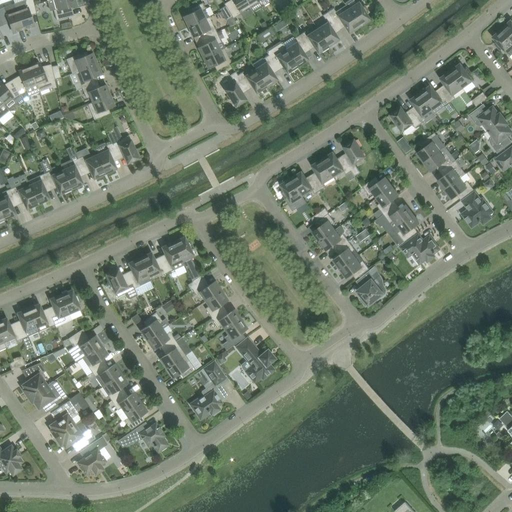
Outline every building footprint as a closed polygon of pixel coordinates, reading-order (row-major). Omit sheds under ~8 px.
[(29,13),(36,11),(33,0),(25,0),(26,1),(15,4),(23,29),(34,25),(29,13)] [(51,0),(48,1),(51,12),(54,11),(57,20),(69,17),(67,11),(72,9),(71,6),(76,4),(75,0),(51,0)] [(249,5),(245,0),(232,0),(233,1),(225,5),(232,16),(233,17),(241,12),(240,11),(249,5)] [(358,2),(358,3),(349,9),(348,9),(359,26),(370,19),(366,14),(369,12),(365,6),(362,7),(358,2)] [(188,27),(209,16),(205,8),(203,3),(194,8),(187,11),(189,14),(183,17),(188,27)] [(23,29),(15,4),(4,8),(0,9),(0,16),(3,23),(9,20),(13,32),(23,29)] [(232,16),(225,5),(220,9),(227,20),(232,16)] [(359,26),(348,9),(343,12),(341,8),(335,12),(333,8),(328,12),(330,15),(338,26),(343,23),(349,33),(359,26)] [(338,26),(330,15),(328,12),(323,15),(327,22),(327,23),(317,29),(329,46),(339,39),(333,30),(338,26)] [(217,32),(212,22),(209,16),(188,27),(193,37),(203,32),(205,38),(217,32)] [(511,21),(511,20),(502,29),(511,39),(511,21)] [(329,46),(317,29),(308,35),(307,35),(305,32),(299,35),(307,46),(312,43),(318,53),(329,46)] [(511,39),(502,29),(493,37),(497,42),(495,44),(500,50),(503,48),(507,52),(511,56),(511,55),(511,39)] [(208,43),(198,48),(203,58),(220,50),(217,44),(221,42),(217,32),(205,38),(208,43)] [(302,50),(307,46),(299,35),(294,38),(297,42),(296,42),(296,43),(287,49),(298,66),(308,60),(302,50)] [(298,66),(287,49),(283,52),(275,47),(268,52),(269,55),(276,66),(281,63),(287,73),(298,66)] [(220,69),(231,63),(224,48),(220,50),(203,58),(208,68),(217,63),(220,69)] [(86,52),(70,58),(72,63),(69,64),(73,73),(75,72),(97,63),(93,53),(87,55),(86,52)] [(271,70),(276,66),(269,55),(263,58),(266,62),(265,63),(256,69),(267,86),(277,80),(271,70)] [(57,87),(55,79),(52,66),(42,69),(40,63),(30,67),(37,84),(40,92),(50,88),(50,89),(57,87)] [(101,73),(97,63),(75,72),(79,81),(73,84),(76,90),(82,88),(94,83),(91,77),(101,73)] [(460,64),(450,71),(462,87),(472,81),(473,80),(469,75),(471,73),(467,67),(464,69),(460,64)] [(58,65),(52,66),(55,79),(61,77),(58,65)] [(37,84),(30,67),(19,71),(21,77),(13,82),(20,94),(20,93),(25,102),(31,98),(30,95),(40,92),(37,84)] [(267,86),(256,69),(246,75),(245,75),(243,72),(238,75),(245,87),(250,83),(257,93),(267,86)] [(462,87),(450,71),(441,78),(447,87),(442,91),(450,102),(455,98),(453,95),(453,94),(462,87)] [(240,90),(245,87),(238,75),(236,72),(230,75),(235,82),(234,83),(225,89),(225,88),(224,89),(231,99),(229,100),(233,106),(235,105),(236,106),(246,100),(240,90)] [(20,94),(13,82),(5,87),(1,82),(0,82),(0,98),(4,103),(12,97),(13,98),(18,106),(25,102),(20,93),(20,94)] [(96,89),(94,83),(82,88),(86,98),(91,96),(93,102),(110,95),(106,84),(96,89)] [(431,85),(421,92),(433,109),(435,113),(444,106),(450,102),(442,91),(437,95),(431,85)] [(433,109),(421,92),(411,100),(418,109),(413,113),(421,124),(426,120),(423,116),(424,116),(423,116),(433,109)] [(483,92),(472,100),(476,105),(487,98),(483,92)] [(114,105),(110,95),(93,102),(89,104),(91,109),(95,119),(98,118),(107,115),(104,109),(114,105)] [(4,103),(0,98),(0,117),(9,110),(4,103)] [(499,114),(498,113),(493,107),(488,111),(484,105),(476,111),(470,115),(476,123),(477,124),(478,124),(480,125),(481,125),(483,124),(484,123),(488,130),(504,118),(500,113),(499,114)] [(391,114),(403,131),(404,131),(403,130),(412,124),(413,124),(415,127),(421,124),(413,113),(408,116),(401,107),(391,114)] [(511,132),(509,128),(506,124),(508,123),(504,118),(488,130),(493,136),(492,137),(491,138),(491,139),(491,141),(491,142),(491,143),(498,152),(503,148),(511,142),(507,136),(511,132)] [(459,120),(453,124),(459,133),(465,129),(459,120)] [(137,149),(135,150),(129,135),(119,140),(114,131),(107,134),(112,143),(111,143),(117,155),(123,153),(127,163),(139,158),(138,157),(140,156),(137,149)] [(424,162),(446,146),(435,132),(422,142),(426,147),(418,153),(424,162)] [(406,153),(412,149),(405,136),(399,140),(406,153)] [(344,159),(352,170),(355,176),(360,172),(355,163),(364,157),(365,157),(354,139),(344,146),(350,156),(344,159)] [(112,158),(117,155),(111,143),(106,146),(108,150),(107,150),(97,155),(105,174),(116,168),(112,158)] [(443,170),(456,160),(446,146),(424,162),(431,171),(440,165),(443,170)] [(511,147),(496,159),(504,170),(511,164),(511,147)] [(333,152),(323,159),(333,176),(343,170),(344,170),(346,174),(352,170),(344,159),(339,162),(333,152)] [(78,173),(84,171),(78,158),(77,155),(71,158),(72,161),(61,166),(63,170),(72,189),(83,184),(78,173)] [(105,174),(97,155),(86,160),(84,156),(78,158),(84,171),(89,168),(94,179),(105,174)] [(483,155),(478,158),(484,166),(489,162),(483,155)] [(333,176),(323,159),(312,165),(318,175),(313,178),(320,190),(326,186),(323,183),(324,182),(333,176)] [(445,190),(460,179),(459,178),(466,173),(456,160),(443,170),(447,174),(438,181),(445,190)] [(63,170),(53,175),(53,174),(52,175),(50,171),(44,173),(50,186),(56,183),(60,194),(72,189),(63,170)] [(308,181),(302,172),(291,178),(302,195),(312,189),(312,190),(313,189),(315,193),(320,190),(313,178),(308,181)] [(45,188),(50,186),(44,173),(28,181),(38,204),(49,199),(45,188)] [(373,179),(363,186),(370,195),(374,192),(377,197),(392,186),(386,177),(377,184),(373,179)] [(306,202),(302,195),(291,178),(281,185),(285,190),(282,192),(293,210),(306,202)] [(464,197),(474,189),(467,181),(464,184),(460,179),(445,190),(452,199),(460,192),(464,197)] [(38,204),(28,181),(11,188),(17,201),(22,198),(27,209),(38,204)] [(399,195),(392,186),(377,197),(381,202),(377,205),(384,214),(394,206),(390,201),(399,195)] [(11,203),(17,201),(11,188),(0,193),(0,208),(5,219),(16,214),(11,203)] [(490,213),(486,207),(481,201),(480,202),(474,193),(463,201),(471,211),(465,216),(468,221),(472,226),(481,220),(482,221),(484,222),(486,221),(488,220),(489,218),(489,216),(488,215),(490,213)] [(384,214),(376,220),(381,227),(383,226),(389,221),(390,223),(394,220),(398,225),(413,214),(406,205),(398,211),(394,206),(384,214)] [(318,221),(328,213),(329,213),(326,207),(314,216),(318,221)] [(320,241),(335,230),(331,225),(335,222),(328,213),(318,221),(322,226),(313,232),(320,241)] [(419,223),(413,214),(398,225),(402,230),(398,233),(404,241),(416,233),(412,228),(419,223)] [(349,241),(342,232),(346,230),(342,225),(335,230),(320,241),(326,250),(335,244),(339,248),(349,241)] [(366,228),(357,235),(361,241),(370,233),(366,228)] [(425,243),(418,234),(402,247),(408,256),(412,253),(420,263),(426,259),(427,260),(429,260),(433,257),(434,255),(433,254),(439,249),(431,238),(425,243)] [(184,236),(173,242),(184,265),(192,281),(199,277),(198,276),(199,276),(190,256),(192,255),(192,256),(193,255),(190,249),(193,248),(190,241),(187,242),(184,236)] [(355,258),(359,255),(349,241),(339,248),(342,253),(334,260),(340,269),(355,258)] [(184,265),(173,242),(162,247),(167,257),(162,260),(167,272),(168,273),(184,265)] [(151,252),(140,257),(149,276),(159,271),(160,271),(162,275),(167,272),(162,260),(156,263),(151,252)] [(149,276),(140,257),(129,263),(134,273),(128,276),(134,288),(151,280),(149,276)] [(359,276),(369,269),(363,260),(359,263),(355,258),(340,269),(347,278),(355,271),(359,276)] [(134,288),(128,276),(123,278),(118,268),(106,273),(107,275),(106,276),(109,283),(111,282),(118,297),(125,294),(126,296),(127,298),(129,299),(131,298),(138,295),(134,288)] [(372,280),(376,277),(371,270),(357,281),(362,287),(358,291),(362,296),(360,298),(366,305),(368,303),(369,305),(383,293),(384,292),(385,290),(384,288),(382,286),(380,286),(378,287),(372,280)] [(191,290),(203,282),(199,277),(192,281),(188,284),(191,290)] [(221,290),(215,281),(206,287),(203,282),(191,290),(192,290),(192,289),(199,298),(202,296),(206,301),(221,290)] [(72,289),(61,294),(69,313),(79,309),(80,309),(77,303),(80,301),(77,294),(74,296),(72,289)] [(227,299),(221,290),(206,301),(209,306),(206,309),(212,317),(222,311),(218,305),(227,299)] [(69,313),(61,294),(50,299),(55,309),(49,312),(55,324),(60,322),(64,320),(65,319),(64,315),(69,313)] [(39,304),(28,308),(38,331),(55,324),(49,312),(44,314),(39,304)] [(22,323),(17,326),(22,338),(26,349),(32,346),(28,336),(38,331),(28,308),(18,313),(22,323)] [(225,316),(222,311),(212,317),(218,327),(222,324),(225,329),(241,319),(234,309),(225,316)] [(149,324),(140,330),(147,340),(162,329),(169,324),(166,319),(163,321),(156,312),(146,319),(149,324)] [(137,315),(132,318),(135,323),(140,320),(137,315)] [(6,318),(0,320),(0,332),(4,341),(14,337),(16,341),(22,338),(17,326),(11,328),(6,318)] [(247,328),(241,319),(225,329),(229,334),(225,337),(227,341),(223,344),(226,349),(241,339),(238,334),(247,328)] [(162,329),(147,340),(153,349),(162,343),(165,348),(176,341),(176,340),(173,337),(170,332),(166,334),(162,329)] [(72,344),(83,336),(79,331),(68,339),(72,344)] [(86,341),(83,336),(72,344),(73,344),(79,353),(83,350),(86,355),(102,345),(95,335),(86,341)] [(169,353),(160,359),(166,368),(182,358),(185,355),(182,350),(179,346),(186,341),(182,336),(181,337),(176,340),(176,341),(165,348),(169,353)] [(267,350),(266,351),(261,355),(247,338),(237,347),(253,366),(252,367),(253,368),(250,371),(249,373),(249,375),(251,376),(255,381),(261,376),(262,377),(265,375),(266,375),(270,372),(270,371),(273,369),(268,363),(274,358),(267,350)] [(102,365),(99,360),(108,354),(102,345),(86,355),(82,358),(92,372),(102,365)] [(182,358),(166,368),(172,377),(181,371),(185,376),(195,369),(201,365),(198,360),(192,364),(185,355),(182,358)] [(25,364),(22,358),(9,364),(12,369),(25,364)] [(193,403),(192,406),(199,416),(203,417),(210,412),(211,413),(212,413),(214,414),(219,411),(218,409),(219,408),(217,405),(221,403),(220,401),(228,395),(222,387),(219,382),(226,377),(223,374),(214,361),(203,368),(214,383),(206,389),(202,391),(202,394),(205,399),(200,402),(199,401),(196,400),(193,403)] [(46,385),(42,379),(44,378),(44,375),(42,372),(45,370),(40,363),(22,371),(29,380),(23,385),(25,388),(23,389),(29,398),(46,385)] [(121,373),(115,364),(106,370),(102,365),(92,372),(102,386),(106,383),(121,373)] [(201,370),(195,375),(197,378),(198,378),(204,386),(209,382),(201,370)] [(127,382),(121,373),(106,383),(102,386),(105,391),(112,400),(122,393),(118,388),(127,382)] [(54,397),(46,385),(29,398),(32,402),(34,401),(39,408),(42,405),(47,412),(57,405),(56,403),(66,396),(62,391),(54,397)] [(73,397),(79,405),(85,401),(79,392),(73,397)] [(125,398),(122,393),(112,400),(118,409),(122,407),(125,412),(140,401),(134,392),(125,398)] [(56,437),(74,424),(70,418),(77,413),(69,401),(55,411),(60,419),(51,425),(53,428),(51,430),(56,437)] [(147,411),(140,401),(125,412),(129,417),(125,420),(131,429),(141,422),(138,417),(147,411)] [(511,414),(508,411),(500,418),(510,428),(508,430),(511,435),(511,434),(511,441),(511,442),(511,414)] [(89,430),(88,430),(81,420),(74,424),(56,437),(61,445),(63,443),(65,447),(74,440),(79,448),(94,438),(89,430)] [(156,423),(154,425),(149,428),(145,422),(119,441),(122,446),(143,438),(148,445),(152,443),(157,449),(160,449),(168,445),(162,436),(163,435),(156,423)] [(105,461),(97,450),(106,444),(102,437),(80,452),(84,458),(78,463),(86,474),(93,469),(95,472),(101,467),(99,464),(105,461)] [(16,450),(15,451),(11,446),(2,452),(0,449),(0,465),(1,465),(6,472),(10,469),(13,474),(21,468),(18,464),(22,461),(18,456),(20,455),(16,450)] [(415,511),(407,502),(395,511),(415,511)]
